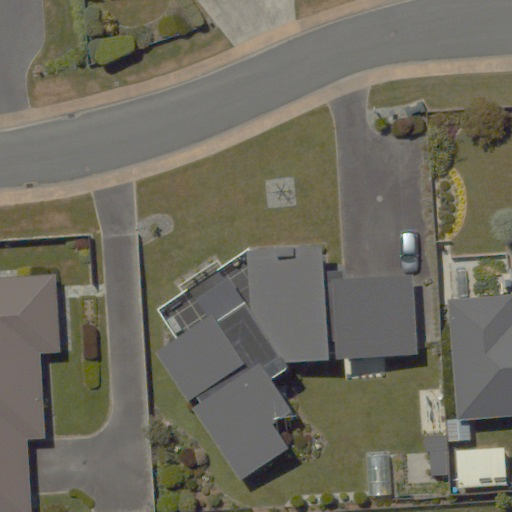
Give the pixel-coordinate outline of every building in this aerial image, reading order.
[(334,279),(338,361),(412,358),(436,342),(424,137),(334,142),(342,279),(334,279)] [(338,361),(334,279),(324,280),(322,251),(242,256),(245,318),(225,331),(214,314),(155,354),(242,483),(304,441),(264,382),(292,363),(338,361)] [(59,277),(0,279),(0,511),(14,511),(11,441),(44,439),(40,355),(64,354),(59,277)] [(511,301),(450,302),(452,426),(511,424),(511,301)] [(507,451),(456,452),(456,490),(508,489),(507,451)]
